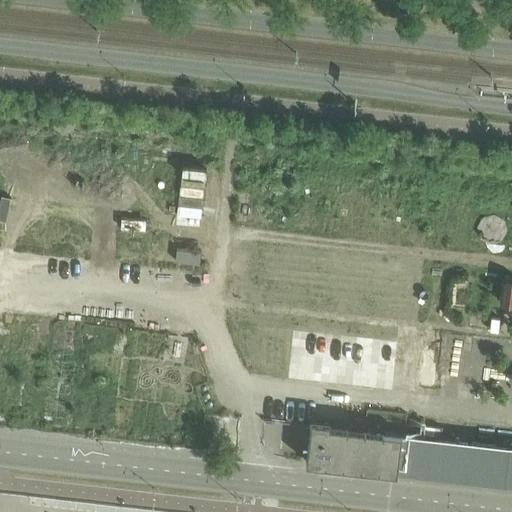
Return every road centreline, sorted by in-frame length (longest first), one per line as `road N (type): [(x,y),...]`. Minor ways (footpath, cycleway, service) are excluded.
road 1 (secondary): [(0,47),(511,108)]
road 2 (unclassified): [(511,511),(0,452)]
road 3 (secondary): [(511,51),(49,0)]
